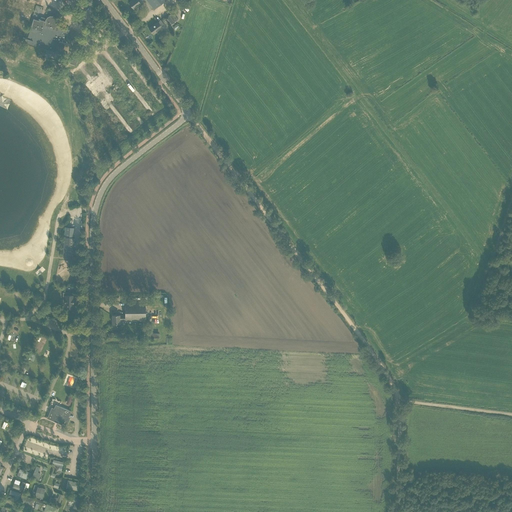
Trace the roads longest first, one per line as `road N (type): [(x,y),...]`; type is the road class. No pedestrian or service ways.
road 1 (tertiary): [(89,511),(95,206),(108,179),(185,114),(103,0)]
road 2 (track): [(185,114),(376,357),(398,400)]
